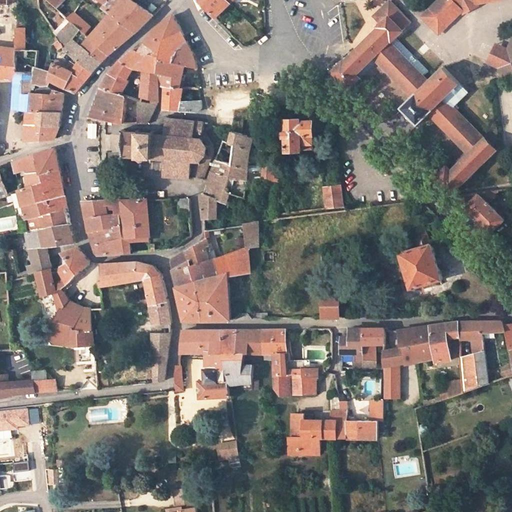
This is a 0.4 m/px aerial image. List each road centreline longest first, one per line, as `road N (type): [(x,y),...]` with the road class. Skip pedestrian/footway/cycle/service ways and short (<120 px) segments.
road 1 (residential): [(178,325),(511,317)]
road 2 (tertiary): [(511,273),(330,88)]
road 3 (residential): [(0,404),(169,384),(178,325)]
road 4 (residential): [(75,141),(86,246),(101,259),(160,256)]
road 5 (residential): [(179,0),(108,66),(75,141)]
road 6 (residential): [(182,0),(223,52),(245,61),(289,42)]
